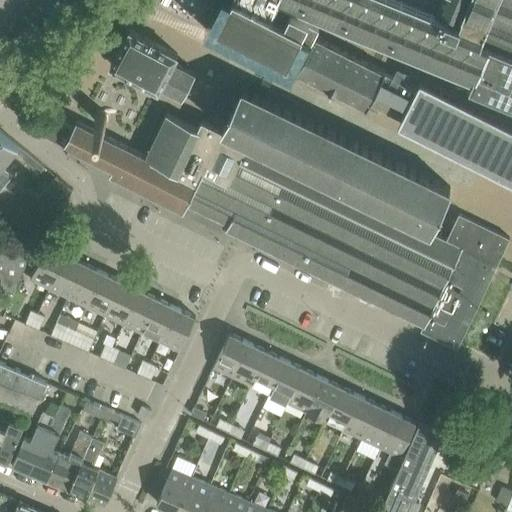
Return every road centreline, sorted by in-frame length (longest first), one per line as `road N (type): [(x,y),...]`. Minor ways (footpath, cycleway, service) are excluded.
road 1 (residential): [(511,391),(255,267),(228,281)]
road 2 (residential): [(228,281),(91,214),(83,181),(0,110)]
road 3 (residential): [(117,511),(228,281)]
